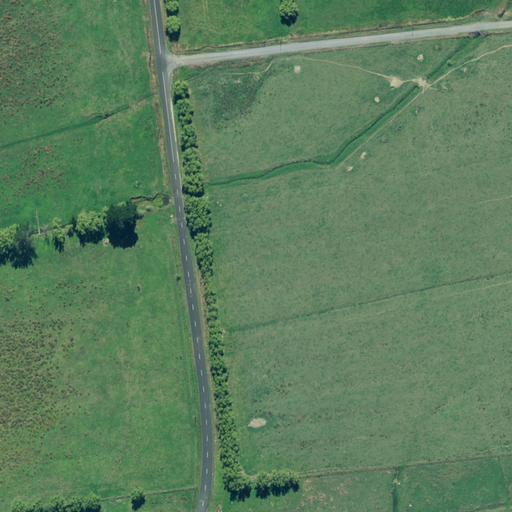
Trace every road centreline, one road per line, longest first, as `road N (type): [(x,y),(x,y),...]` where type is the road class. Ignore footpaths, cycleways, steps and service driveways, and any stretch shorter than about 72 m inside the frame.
road 1 (unclassified): [(201,511),(206,406),(161,63)]
road 2 (unclassified): [(161,63),(511,22)]
